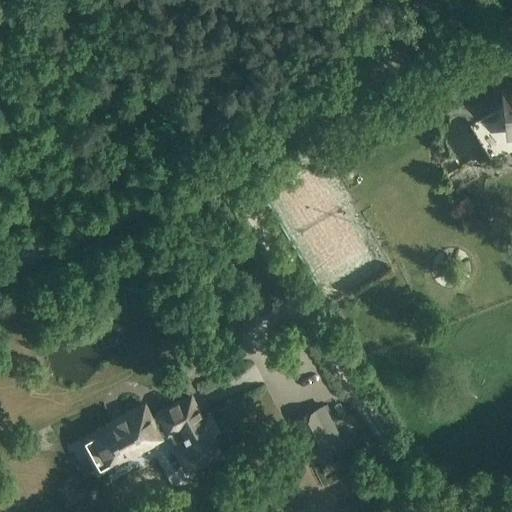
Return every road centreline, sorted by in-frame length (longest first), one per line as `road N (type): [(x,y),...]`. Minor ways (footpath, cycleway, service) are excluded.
road 1 (unclassified): [(416,511),(385,434),(229,167),(447,11),(476,0)]
road 2 (track): [(229,167),(0,258)]
